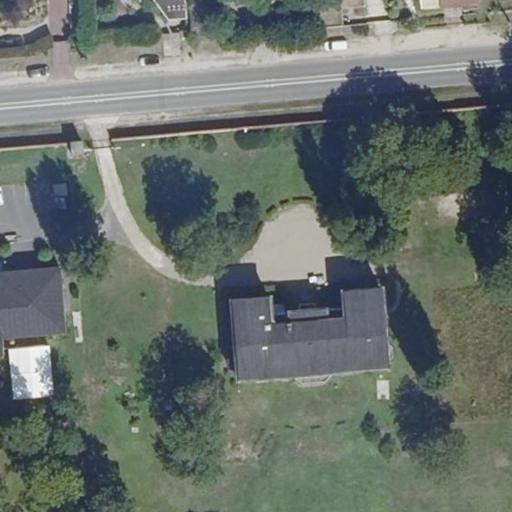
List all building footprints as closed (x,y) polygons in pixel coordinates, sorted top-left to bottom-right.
[(186,16),(185,0),(154,0),(166,17),(186,16)] [(419,0),(420,9),(475,5),(474,0),(419,0)] [(192,38),(224,36),(222,3),(190,5),(192,38)] [(52,42),(53,66),(69,65),(68,41),(52,42)] [(27,47),(0,50),(0,68),(30,65),(27,47)] [(73,153),(94,151),(93,139),(72,141),(73,153)] [(52,180),(53,193),(67,192),(66,179),(52,180)] [(54,207),(65,206),(64,196),(54,196),(54,207)] [(0,355),(4,356),(3,337),(66,332),(60,266),(0,271),(0,355)] [(269,313),(268,298),(231,301),(235,353),(231,358),(231,368),(237,373),(237,380),(295,376),(303,382),(326,380),(333,372),(386,368),(386,361),(391,356),(390,346),(384,343),(380,290),(343,293),(344,307),(316,309),(315,302),(297,303),(297,310),(269,313)] [(114,460),(112,436),(98,437),(100,461),(114,460)] [(110,503),(108,474),(97,475),(100,503),(110,503)]
